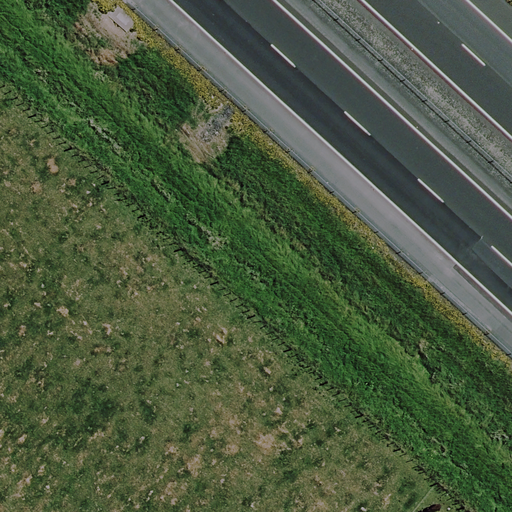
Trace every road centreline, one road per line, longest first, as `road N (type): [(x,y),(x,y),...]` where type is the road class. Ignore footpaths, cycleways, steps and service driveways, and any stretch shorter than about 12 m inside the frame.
road 1 (motorway): [(511,273),(219,0)]
road 2 (motorway): [(421,0),(511,83)]
